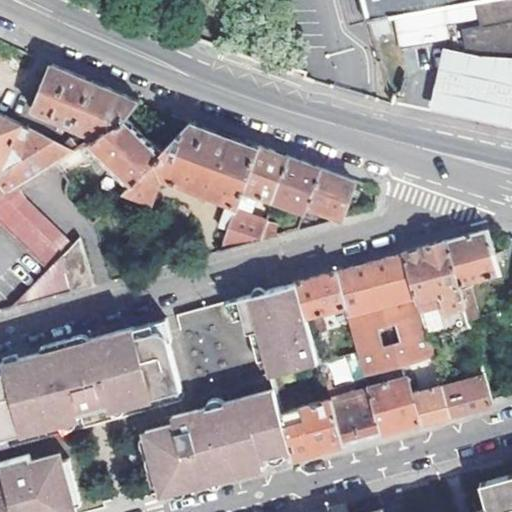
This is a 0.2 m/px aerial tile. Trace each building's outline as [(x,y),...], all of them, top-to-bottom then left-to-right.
[(364,0),(370,22),(390,18),(475,1),(478,0),(364,0)] [(462,28),(467,50),(469,61),(511,62),(511,0),(478,0),(475,1),(480,24),(462,28)] [(390,18),(370,22),(374,36),(393,31),(390,18)] [(511,62),(469,61),(467,50),(445,50),(439,78),(432,109),(511,125),(511,121),(511,62)] [(95,83),(53,65),(35,112),(63,124),(61,128),(67,131),(69,126),(95,138),(128,117),(140,102),(95,83)] [(0,199),(18,188),(79,148),(76,143),(67,149),(0,113),(0,199)] [(151,140),(128,117),(95,138),(88,143),(93,148),(132,185),(192,123),(171,115),(151,140)] [(132,185),(120,198),(151,210),(163,177),(230,201),(221,226),(231,229),(260,147),(227,135),(192,123),(132,185)] [(258,196),(275,202),(291,158),(266,149),(260,147),(231,229),(223,252),(261,241),(269,220),(252,214),(258,196)] [(291,158),(275,202),(306,212),(308,206),(321,169),(315,166),(291,158)] [(357,182),(321,169),(308,206),(343,218),(345,218),(357,182)] [(0,224),(50,270),(74,245),(28,201),(18,188),(0,199),(0,224)] [(269,220),(261,241),(278,236),(279,224),(269,220)] [(459,284),(459,285),(502,272),(489,229),(446,241),(459,284)] [(50,270),(11,310),(45,301),(96,287),(82,237),(74,245),(50,270)] [(427,333),(449,327),(445,312),(465,306),(460,290),(459,285),(459,284),(446,241),(433,245),(404,253),(427,333)] [(369,387),(370,389),(405,379),(407,385),(410,384),(412,390),(409,391),(410,394),(413,393),(413,394),(443,386),(427,333),(404,253),(389,257),(347,269),(337,271),(347,305),(369,387)] [(307,316),(347,305),(337,271),(318,277),(298,282),(307,316)] [(162,482),(165,492),(266,464),(264,457),(291,449),(293,457),(295,456),(283,411),(277,390),(273,376),(280,374),(320,363),(307,316),(298,282),(286,286),(0,364),(0,451),(98,424),(143,412),(149,437),(154,452),(162,482)] [(465,306),(470,321),(480,318),(470,287),(460,290),(465,306)] [(443,386),(451,414),(487,404),(494,403),(470,321),(449,327),(427,333),(443,386)] [(273,376),(277,390),(284,388),(280,374),(273,376)] [(370,389),(382,433),(392,430),(429,420),(438,417),(451,414),(443,386),(413,394),(413,393),(410,394),(409,391),(412,390),(410,384),(407,385),(405,379),(370,389)] [(352,441),(382,433),(370,389),(369,387),(330,398),(343,444),(352,441)] [(283,411),(295,456),(320,450),(343,444),(330,398),(283,411)] [(162,482),(149,437),(142,439),(154,484),(162,482)] [(291,449),(264,457),(266,464),(293,457),(291,449)] [(0,471),(2,478),(11,511),(75,511),(74,507),(61,460),(59,454),(30,462),(28,454),(0,462),(0,471)] [(61,460),(74,507),(82,504),(69,458),(61,460)] [(0,478),(0,511),(11,511),(2,478),(0,478)] [(511,511),(511,478),(483,486),(490,511),(485,511),(511,511)]
